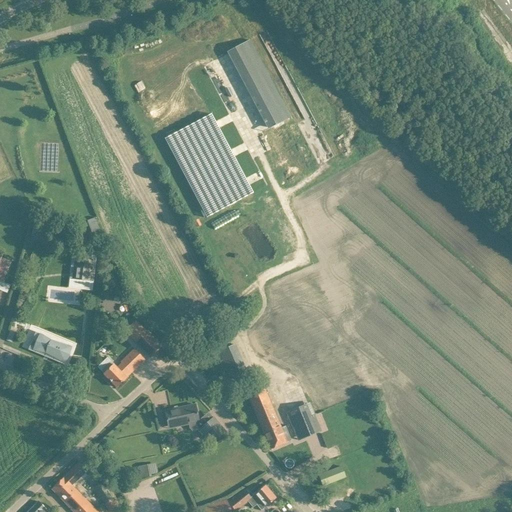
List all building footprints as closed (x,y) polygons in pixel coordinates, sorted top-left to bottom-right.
[(211,114),(164,139),(206,218),(253,193),(211,114)] [(312,157),(291,117),(267,130),(264,131),(285,171),(312,157)] [(266,242),(251,252),(260,265),(268,261),(267,260),(274,255),(266,242)] [(260,265),(251,252),(248,245),(232,254),(244,274),(251,269),(252,270),(260,265)] [(0,271),(4,274),(9,261),(11,262),(14,256),(0,250),(0,271)] [(76,257),(73,279),(91,281),(94,259),(76,257)] [(248,325),(261,360),(285,352),(272,316),(248,325)] [(125,331),(133,340),(150,357),(162,347),(144,329),(136,320),(125,331)] [(350,329),(328,339),(332,350),(340,347),(354,341),(350,329)] [(45,353),(63,362),(70,347),(41,335),(35,351),(45,353)] [(322,341),(294,353),(299,364),(313,358),(322,354),(327,352),(322,341)] [(235,344),(220,350),(232,375),(246,368),(235,344)] [(119,371),(107,358),(97,367),(116,388),(145,360),(134,349),(120,362),(124,366),(119,371)] [(264,389),(257,392),(248,396),(270,449),(291,441),(285,426),(281,428),(264,389)] [(195,405),(165,411),(167,421),(168,425),(185,421),(186,425),(188,424),(189,430),(192,432),(199,430),(200,429),(199,422),(198,421),(195,405)] [(312,409),(289,418),(299,440),(321,431),(312,409)] [(200,429),(199,430),(211,444),(216,439),(225,432),(213,418),(204,425),(200,429)] [(143,477),(159,473),(156,462),(140,467),(143,477)] [(79,463),(52,489),(59,496),(73,511),(96,511),(72,487),(88,471),(86,470),(79,463)] [(345,478),(341,466),(317,475),(322,486),(345,478)] [(103,482),(94,488),(104,505),(113,500),(103,482)] [(250,498),(243,490),(229,502),(236,511),(248,502),(253,507),(256,504),(261,510),(265,507),(276,498),(265,486),(250,498)] [(231,511),(227,498),(200,509),(201,511),(231,511)] [(38,501),(27,511),(48,511),(45,509),(38,501)]
